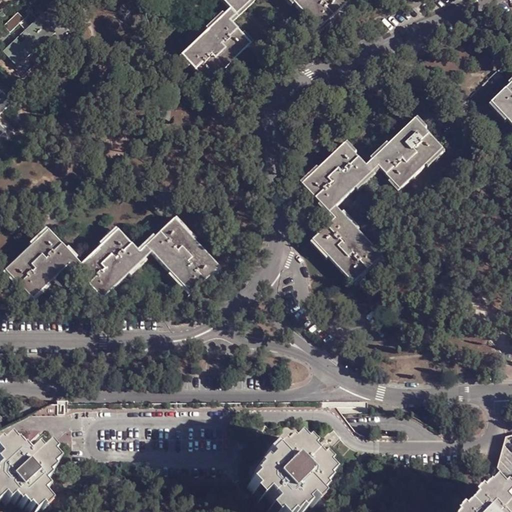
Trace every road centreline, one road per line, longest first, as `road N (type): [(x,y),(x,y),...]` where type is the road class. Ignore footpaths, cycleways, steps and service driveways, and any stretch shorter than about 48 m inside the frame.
road 1 (residential): [(487,0),(311,74),(284,97),(265,142),(279,227),(270,270)]
road 2 (residential): [(511,391),(381,393),(311,354)]
road 3 (residential): [(157,342),(0,342)]
